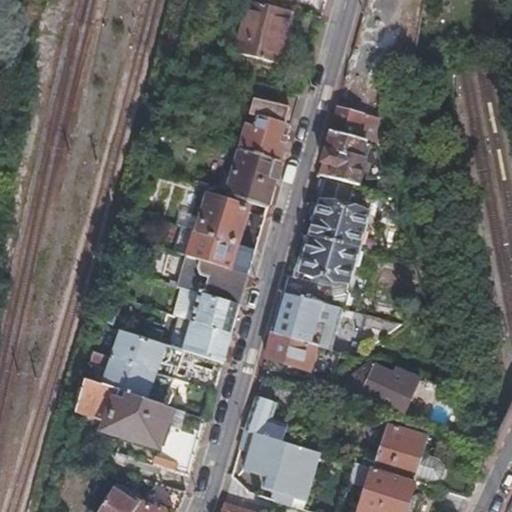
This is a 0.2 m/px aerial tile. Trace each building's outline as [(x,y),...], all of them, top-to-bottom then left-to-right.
[(320,18),(248,0),(245,0),(232,49),(277,62),(280,52),(308,60),(320,18)] [(298,94),(265,86),(258,112),(291,121),(298,94)] [(363,114),(337,106),(321,162),(326,164),(333,166),(330,178),(359,186),(366,160),(361,159),(366,141),(378,145),(377,141),(376,136),(376,125),(376,117),(363,114)] [(291,121),(258,112),(253,130),(245,127),(239,149),(279,161),(284,144),(278,143),(284,123),(290,125),(291,121)] [(239,149),(238,151),(225,194),(266,207),(279,161),(239,149)] [(323,176),(330,178),(333,166),(326,164),(323,176)] [(311,236),(359,248),(368,213),(345,207),(350,188),(326,182),(311,236)] [(206,195),(195,232),(235,244),(254,250),(265,213),(206,195)] [(195,232),(181,227),(173,252),(184,255),(185,255),(247,273),(252,258),(240,255),(236,257),(237,254),(233,252),(235,244),(195,232)] [(330,305),(342,307),(359,248),(311,236),(299,278),(289,275),(284,293),(330,305)] [(175,286),(197,292),(238,305),(247,273),(185,255),(184,255),(175,286)] [(197,292),(190,320),(195,321),(231,332),(238,305),(197,292)] [(330,305),(284,293),(272,333),(310,343),(317,345),(331,349),(343,308),(342,307),(330,305)] [(195,321),(187,352),(222,363),(231,332),(195,321)] [(118,330),(109,357),(169,377),(173,365),(167,363),(169,361),(171,354),(170,347),(118,330)] [(310,343),(272,333),(265,358),(310,370),(311,369),(317,345),(310,343)] [(317,345),(311,369),(327,372),(335,366),(339,352),(331,349),(317,345)] [(109,357),(100,384),(163,405),(170,388),(165,386),(169,377),(109,357)] [(354,371),(337,391),(358,399),(403,415),(418,375),(395,366),(392,371),(368,360),(354,371)] [(188,383),(214,392),(219,372),(193,364),(188,383)] [(166,461),(192,468),(202,434),(179,428),(184,412),(163,405),(100,384),(84,379),(75,410),(105,421),(103,429),(156,445),(163,425),(175,429),(166,461)] [(183,400),(209,409),(214,392),(188,383),(183,400)] [(257,397),(245,431),(255,434),(280,442),(285,426),(273,423),(272,415),(275,404),(257,397)] [(373,470),(415,483),(416,477),(424,452),(429,436),(389,423),(378,455),(373,470)] [(255,434),(245,431),(241,444),(240,449),(249,452),(244,469),(268,476),(265,488),(275,491),(271,501),(290,506),(293,497),(306,501),(321,454),(280,442),(255,434)] [(360,466),(373,470),(378,455),(365,451),(360,466)] [(436,481),(437,480),(439,479),(441,476),(442,475),(444,468),(444,464),(441,459),(438,457),(424,452),(416,477),(430,482),(436,481)] [(351,482),(368,487),(361,511),(405,511),(415,483),(373,470),(360,466),(356,465),(351,482)] [(443,491),(469,499),(478,482),(444,468),(442,475),(441,476),(439,479),(437,480),(436,481),(433,488),(443,491)] [(118,489),(115,486),(98,511),(133,511),(140,503),(130,497),(129,493),(121,487),(118,489)] [(442,509),(451,511),(463,511),(469,499),(443,491),(439,503),(442,509)] [(154,509),(140,503),(133,511),(170,511),(156,506),(154,509)]
